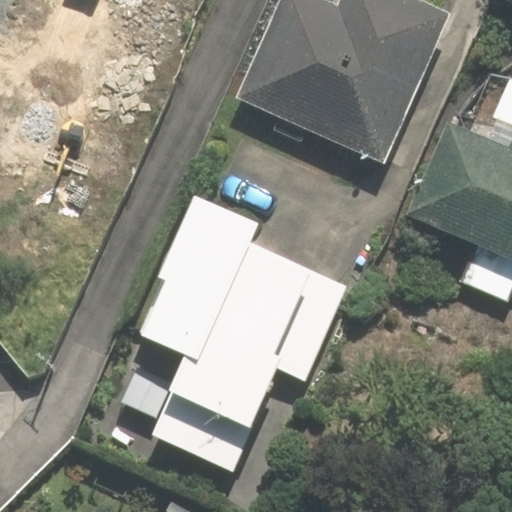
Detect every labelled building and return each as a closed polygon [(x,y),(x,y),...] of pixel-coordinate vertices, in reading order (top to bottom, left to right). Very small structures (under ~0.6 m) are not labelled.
[(84,0),(124,48),(172,9),(164,0),(84,0)] [(447,16),(412,0),(339,0),(336,6),(322,0),(278,0),(235,95),(380,162),(447,16)] [(511,140),(507,152),(443,124),(403,214),(511,262),(511,140)] [(262,229),(200,203),(164,289),(141,342),(191,363),(177,396),(256,429),(281,372),(302,381),(343,285),(254,247),(262,229)] [(121,459),(94,509),(98,511),(215,511),(216,510),(121,459)]
